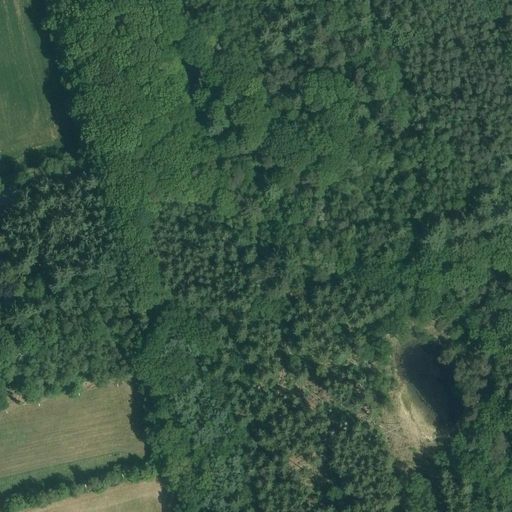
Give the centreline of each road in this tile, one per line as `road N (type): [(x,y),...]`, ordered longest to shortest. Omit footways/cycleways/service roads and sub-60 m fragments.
road 1 (track): [(511,227),(156,342)]
road 2 (track): [(156,342),(52,47),(43,0)]
road 3 (track): [(272,299),(336,511)]
road 4 (track): [(184,511),(146,381),(156,342)]
